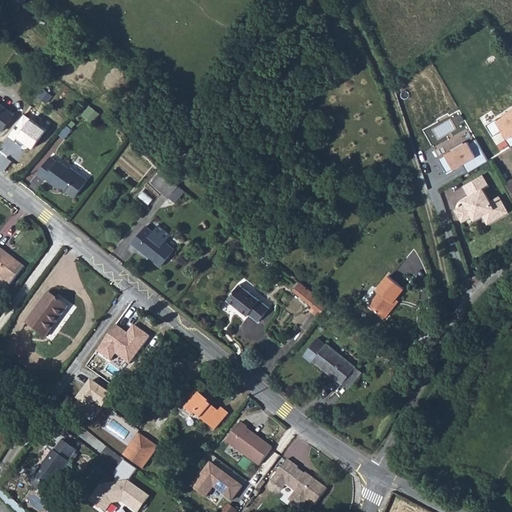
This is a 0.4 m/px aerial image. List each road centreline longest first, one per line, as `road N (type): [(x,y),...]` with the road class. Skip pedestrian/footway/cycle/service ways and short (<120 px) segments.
road 1 (track): [(461,312),(448,292),(401,129),(347,0)]
road 2 (residential): [(378,472),(133,287)]
road 3 (residential): [(511,264),(470,298),(452,325),(378,472)]
road 4 (residential): [(133,287),(0,471)]
road 5 (residential): [(133,287),(0,182)]
